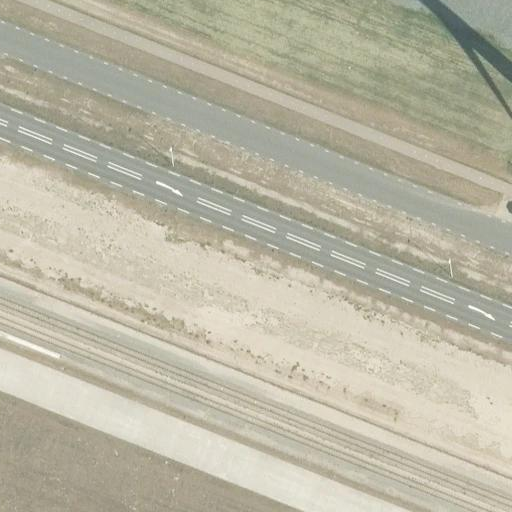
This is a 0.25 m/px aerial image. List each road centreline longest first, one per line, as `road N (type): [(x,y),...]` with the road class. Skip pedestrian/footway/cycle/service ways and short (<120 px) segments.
road 1 (secondary): [(511,327),(0,123)]
road 2 (unclassified): [(511,238),(0,36)]
